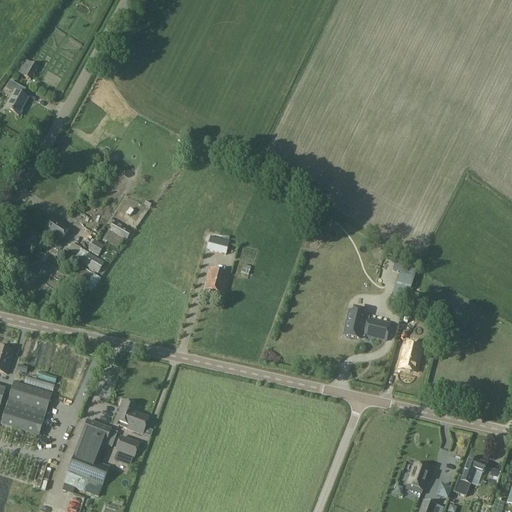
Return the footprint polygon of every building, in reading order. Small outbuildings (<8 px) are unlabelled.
[(24,76),(23,77),(31,81),(38,68),(37,67),(30,64),(24,76)] [(6,90),(14,94),(5,109),(19,117),(28,99),(22,96),(25,90),(10,82),(6,90)] [(128,207),(123,213),(129,217),(133,211),(128,207)] [(53,218),(44,233),(61,243),(69,229),(53,218)] [(110,229),(109,231),(127,242),(132,233),(114,222),(110,229)] [(127,242),(109,231),(108,231),(103,240),(121,251),(127,242)] [(206,251),(226,256),(229,245),(209,240),(206,251)] [(98,258),(99,257),(104,247),(94,241),(88,252),(98,258)] [(77,256),(81,249),(72,244),(68,251),(77,256)] [(77,256),(74,260),(98,274),(105,263),(81,249),(77,256)] [(243,265),(241,273),(249,276),(251,268),(243,265)] [(403,273),(415,276),(417,268),(413,267),(405,265),(403,273)] [(227,275),(210,270),(205,290),(222,295),(227,275)] [(358,293),(367,295),(371,275),(362,273),(358,293)] [(89,297),(101,279),(93,274),(81,291),(89,297)] [(420,306),(409,303),(407,302),(405,311),(418,314),(420,306)] [(207,324),(212,306),(202,303),(195,331),(205,334),(207,324)] [(349,310),(342,337),(344,337),(361,341),(362,338),(362,336),(386,342),(390,324),(366,319),(367,315),(363,314),(364,310),(362,310),(353,308),(352,311),(349,310)] [(429,331),(427,341),(436,343),(438,333),(429,331)] [(422,346),(405,343),(399,371),(416,375),(422,346)] [(378,369),(389,369),(389,348),(379,347),(378,369)] [(0,358),(2,359),(1,361),(4,362),(0,374),(6,376),(13,352),(0,348),(0,358)] [(50,391),(54,380),(25,371),(21,381),(50,391)] [(69,377),(64,387),(73,392),(78,382),(69,377)] [(52,395),(14,383),(8,400),(8,401),(47,413),(52,395)] [(131,432),(137,414),(139,408),(122,402),(114,426),(131,432)] [(44,420),(6,408),(0,426),(39,438),(44,420)] [(149,418),(137,414),(131,432),(151,439),(153,432),(145,429),(149,418)] [(117,434),(87,422),(82,436),(105,445),(112,448),(117,434)] [(82,436),(74,456),(98,464),(105,445),(82,436)] [(140,445),(139,444),(120,437),(115,452),(135,460),(140,445)] [(54,455),(51,463),(57,466),(61,457),(54,455)] [(98,464),(74,456),(67,474),(89,482),(102,487),(109,468),(98,464)] [(465,472),(462,478),(459,477),(453,493),(466,498),(474,475),(475,471),(483,474),(486,466),(469,459),(464,472),(465,472)] [(421,497),(430,471),(415,466),(407,486),(415,489),(413,494),(421,497)] [(434,511),(437,507),(437,506),(423,501),(419,511),(434,511)]
